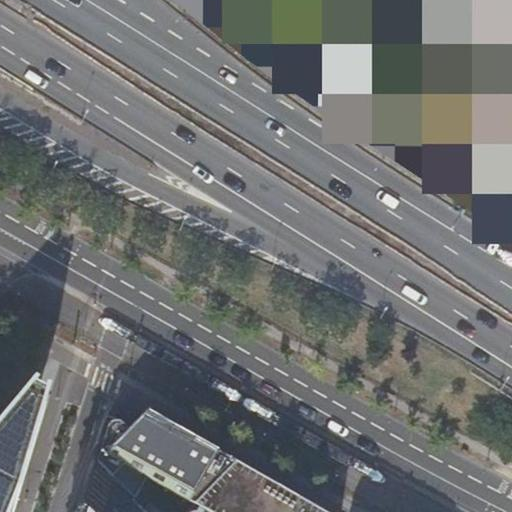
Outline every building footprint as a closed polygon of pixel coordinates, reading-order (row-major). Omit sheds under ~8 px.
[(511,164),(511,89),(476,142),(511,164)] [(145,411),(118,396),(112,415),(105,438),(135,455),(132,458),(143,464),(145,460),(170,475),(168,478),(178,483),(180,480),(204,493),(234,462),(145,411)] [(0,511),(28,511),(54,423),(37,416),(0,464),(0,511)] [(321,511),(234,462),(204,493),(194,504),(207,511),(321,511)] [(172,487),(148,511),(186,511),(192,506),(172,487)]
